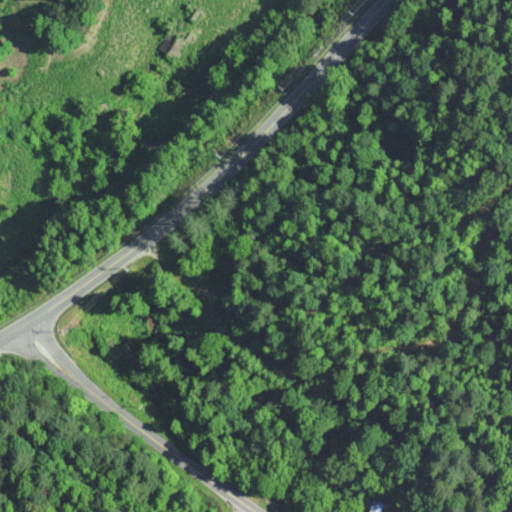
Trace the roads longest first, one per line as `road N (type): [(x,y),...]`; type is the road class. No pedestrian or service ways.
road 1 (secondary): [(0,333),(148,234),(286,108),(381,0)]
road 2 (track): [(458,511),(134,243)]
road 3 (residential): [(252,511),(64,358),(29,316)]
